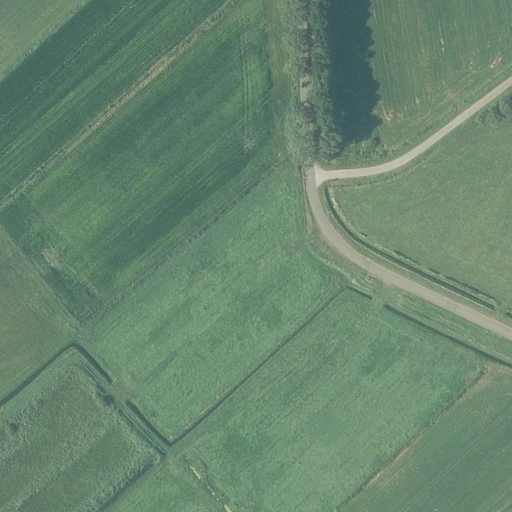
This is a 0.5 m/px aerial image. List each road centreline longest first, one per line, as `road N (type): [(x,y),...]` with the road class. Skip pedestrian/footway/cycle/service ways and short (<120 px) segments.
road 1 (tertiary): [(511,335),(343,249),(319,219),(310,176)]
road 2 (unclassified): [(310,176),(398,162),(511,79)]
road 3 (tertiary): [(310,176),(297,0)]
